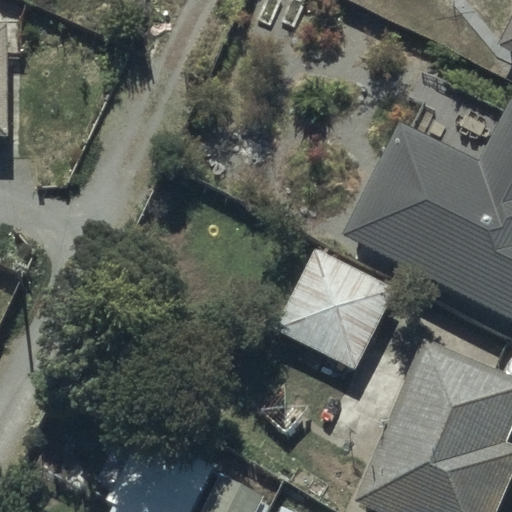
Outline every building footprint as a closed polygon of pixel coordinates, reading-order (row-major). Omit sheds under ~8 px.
[(313,0),(297,0),(266,61),(396,129),(431,62),(313,0)] [(511,34),(500,58),(511,64),(511,34)] [(0,154),(12,154),(14,42),(0,41),(0,154)] [(511,117),(483,174),(397,130),(334,253),(511,342),(511,117)] [(399,296),(313,255),(272,343),(358,383),(399,296)] [(511,444),(511,391),(418,354),(353,511),(501,511),(511,486),(511,461),(506,459),(511,444)] [(112,502),(105,511),(265,511),(270,502),(143,440),(136,455),(119,447),(97,494),(112,502)]
